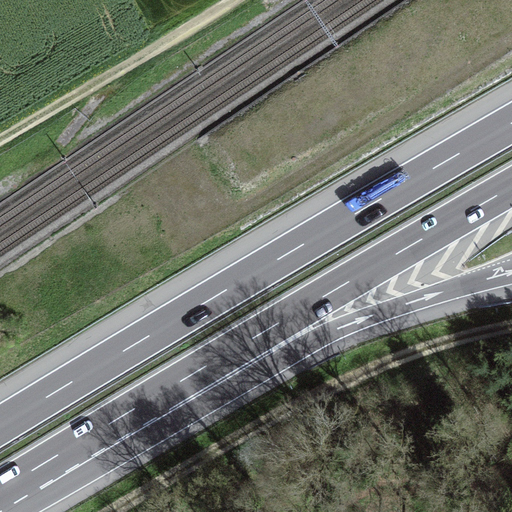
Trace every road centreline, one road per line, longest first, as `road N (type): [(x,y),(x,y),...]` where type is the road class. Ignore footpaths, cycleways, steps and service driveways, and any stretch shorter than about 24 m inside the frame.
road 1 (motorway): [(0,490),(511,186)]
road 2 (motorway): [(511,123),(0,425)]
road 3 (track): [(109,511),(332,387),(445,342),(511,326)]
road 4 (track): [(0,139),(232,0)]
